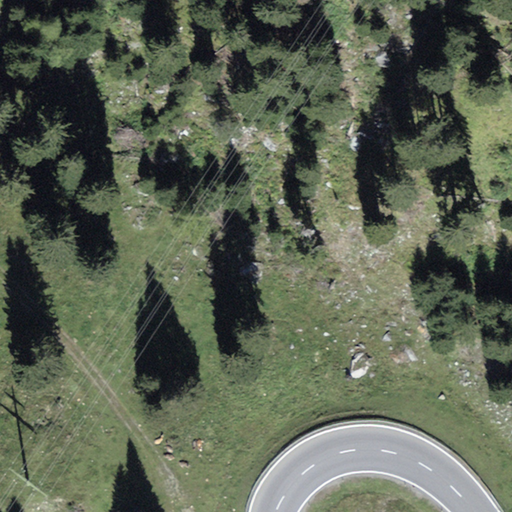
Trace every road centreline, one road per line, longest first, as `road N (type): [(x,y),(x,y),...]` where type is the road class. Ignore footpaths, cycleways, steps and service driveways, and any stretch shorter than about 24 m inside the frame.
road 1 (track): [(181,511),(153,455),(0,270)]
road 2 (primary): [(273,511),(295,477),(356,449),(408,456),(474,511)]
